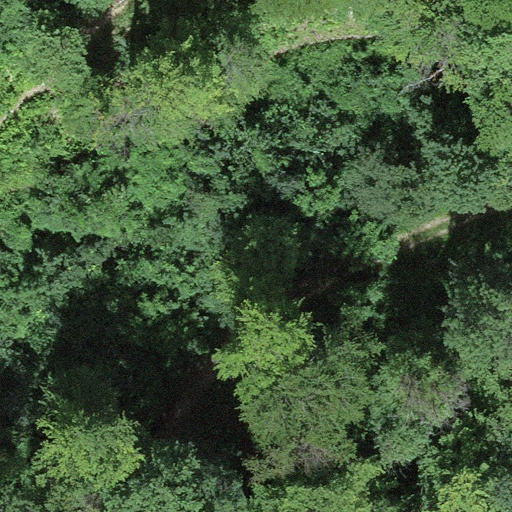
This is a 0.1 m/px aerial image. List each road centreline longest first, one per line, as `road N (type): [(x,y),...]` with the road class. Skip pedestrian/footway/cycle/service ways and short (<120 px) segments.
road 1 (track): [(511,195),(336,273),(143,401),(60,511)]
road 2 (track): [(511,108),(410,101),(265,124),(0,211)]
road 3 (track): [(0,124),(123,0)]
